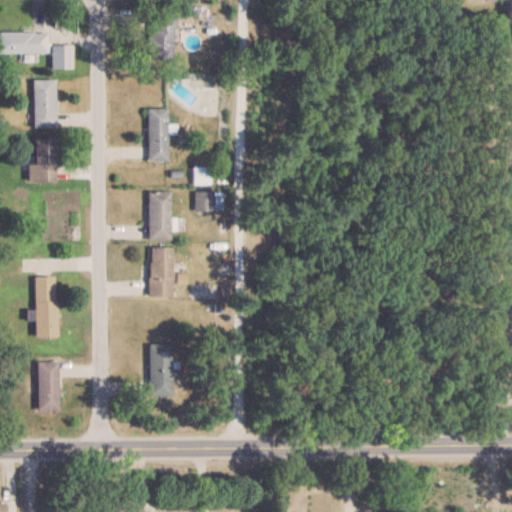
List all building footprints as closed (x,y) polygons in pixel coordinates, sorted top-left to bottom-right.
[(148,59),(172,60),(173,12),(155,11),(155,26),(149,26),(148,59)] [(0,53),(45,54),(45,32),(0,32),(0,53)] [(70,69),(70,45),(49,45),(49,69),(70,69)] [(30,128),(53,128),(53,79),(30,79),(30,128)] [(145,161),(165,161),(165,109),(145,109),(145,161)] [(54,139),(32,139),(32,165),(26,165),(26,181),(54,181),(54,139)] [(167,192),(145,192),(145,240),(167,240),(167,192)] [(218,192),(191,192),(191,211),(218,211),(218,192)] [(170,248),(146,248),(146,296),(170,296),(170,248)] [(31,277),(32,337),(55,337),(54,276),(31,277)] [(146,390),(169,390),(169,344),(146,344),(146,390)] [(35,362),(35,410),(56,410),(56,362),(35,362)]
